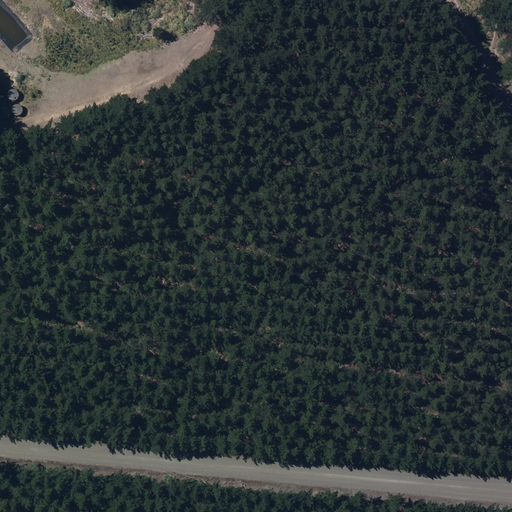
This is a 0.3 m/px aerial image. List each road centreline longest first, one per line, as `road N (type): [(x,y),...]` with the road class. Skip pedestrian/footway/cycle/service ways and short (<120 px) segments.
road 1 (track): [(0,446),(181,468),(511,489)]
road 2 (track): [(248,0),(183,60),(0,131)]
road 3 (track): [(450,0),(511,122)]
